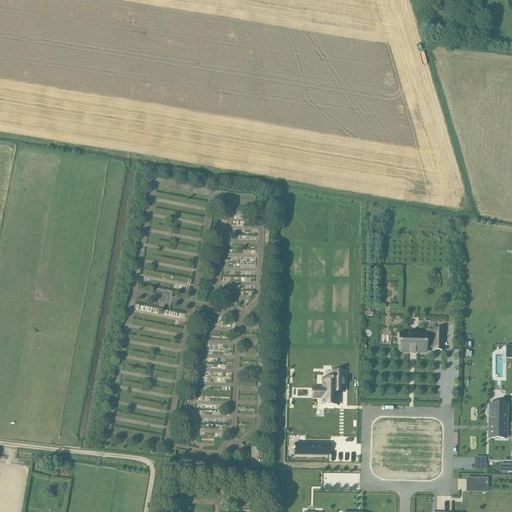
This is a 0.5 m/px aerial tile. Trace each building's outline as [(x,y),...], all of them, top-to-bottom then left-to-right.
[(435,12),(444,14),(445,7),(436,5),(435,12)] [(399,334),(399,352),(426,353),(426,348),(433,348),(433,351),(441,351),(442,331),(434,330),(434,338),(426,338),(426,335),(399,334)] [(322,388),(318,388),(318,399),(322,399),(322,406),(338,406),(338,393),(344,393),(344,372),(332,372),(332,380),(322,379),(322,388)] [(489,405),(488,438),(505,439),(506,406),(489,405)] [(329,444),(295,443),(295,455),(329,456),(329,444)] [(485,457),(474,457),(474,470),(485,470),(485,457)] [(509,465),(499,464),(499,473),(509,473),(509,465)] [(249,485),(259,485),(260,471),(250,471),(250,478),(249,485)]
